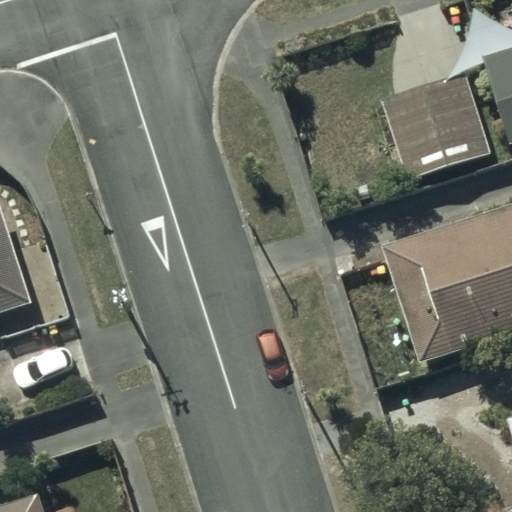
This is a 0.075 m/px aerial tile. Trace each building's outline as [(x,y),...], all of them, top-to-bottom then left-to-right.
[(511,49),(479,60),(505,146),(511,143),(511,49)] [(383,98),(405,180),(489,157),(467,76),(383,98)] [(511,205),(379,247),(415,363),(511,332),(511,205)] [(0,313),(26,305),(0,222),(0,313)] [(511,416),(502,419),(511,451),(511,416)] [(0,511),(39,511),(36,500),(0,511)]
